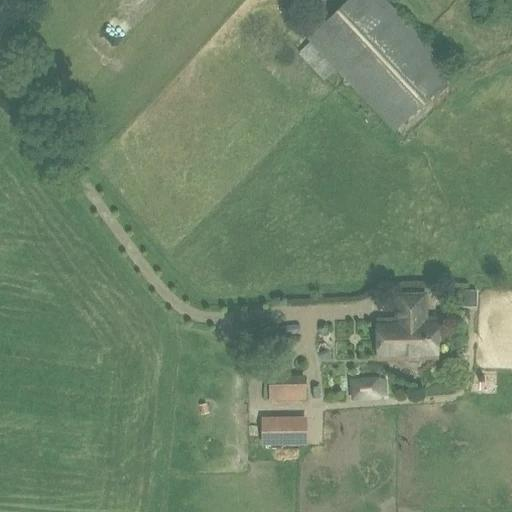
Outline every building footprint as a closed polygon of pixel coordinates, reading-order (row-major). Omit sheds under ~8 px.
[(395,130),(455,74),(384,0),(350,0),(309,39),(395,130)] [(398,295),(398,312),(400,312),(400,320),(380,320),(380,359),(406,358),(409,361),(413,362),(417,362),(420,360),(423,358),(438,357),(437,319),(427,319),(426,294),(398,295)] [(270,401),(308,400),(307,375),(270,376),(270,401)] [(379,396),(387,396),(385,376),(377,376),(379,396)] [(308,416),(263,417),(263,445),(309,444),(308,416)] [(285,457),(286,470),(305,469),(305,455),(285,457)]
